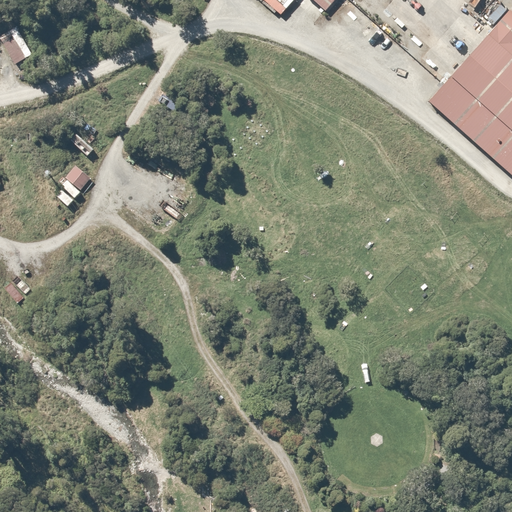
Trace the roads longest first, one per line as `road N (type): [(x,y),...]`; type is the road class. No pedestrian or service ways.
road 1 (track): [(0,95),(207,22),(242,19),(282,30),(412,103),(511,184)]
road 2 (track): [(190,28),(96,174),(75,221),(49,239),(24,244),(0,236)]
